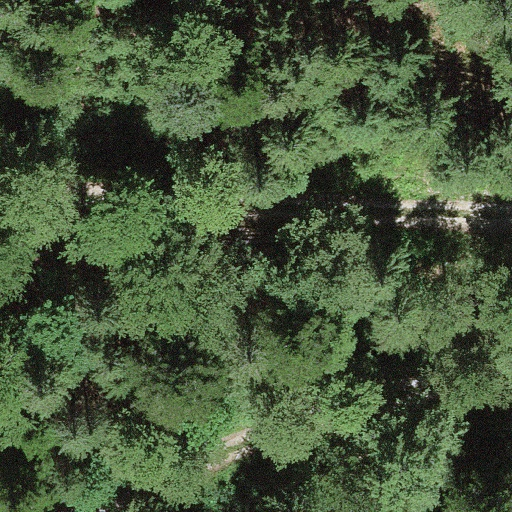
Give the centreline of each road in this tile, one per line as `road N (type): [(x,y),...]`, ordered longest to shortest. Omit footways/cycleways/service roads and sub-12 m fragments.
road 1 (track): [(511,223),(0,204)]
road 2 (track): [(90,511),(384,400),(511,379)]
